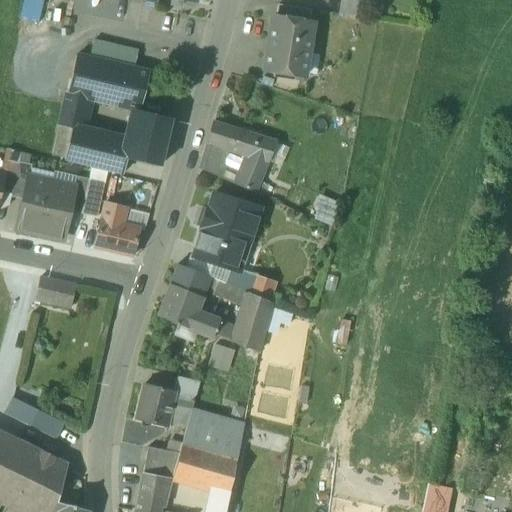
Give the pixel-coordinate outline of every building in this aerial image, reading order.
[(35,20),(40,0),(19,0),(16,16),(35,20)] [(171,0),(170,6),(180,8),(182,2),(194,5),(194,0),(171,0)] [(360,2),(352,0),(343,0),(340,14),(357,17),(360,2)] [(310,11),(276,6),(274,18),(308,24),(310,11)] [(274,18),(271,18),(267,43),(270,43),(269,52),(266,51),(262,71),(303,78),(311,24),(308,24),(274,18)] [(140,54),(98,44),(94,61),(136,71),(140,54)] [(136,71),(94,61),(76,56),(66,94),(89,100),(135,111),(139,112),(148,74),(136,71)] [(89,100),(66,94),(63,106),(61,116),(84,121),(89,100)] [(139,112),(135,111),(128,143),(125,159),(126,160),(159,167),(170,120),(139,112)] [(246,135),(211,124),(205,145),(225,151),(239,156),(245,140),(246,135)] [(128,143),(72,129),(64,160),(123,175),(126,160),(125,159),(128,143)] [(257,144),(245,140),(239,156),(244,157),(251,159),(257,144)] [(270,148),(257,144),(251,159),(244,157),(232,185),(251,193),(270,148)] [(220,166),(225,151),(205,145),(200,160),(220,166)] [(220,166),(200,160),(197,170),(218,179),(220,174),(217,173),(220,166)] [(14,178),(10,198),(21,201),(26,179),(27,179),(30,166),(17,163),(14,178)] [(5,175),(0,194),(0,201),(8,204),(10,198),(14,178),(5,175)] [(87,180),(75,177),(72,189),(73,189),(68,213),(79,215),(87,180)] [(27,179),(26,179),(21,201),(15,229),(38,235),(50,184),(27,179)] [(103,184),(88,180),(87,180),(79,215),(95,219),(103,184)] [(72,189),(50,184),(38,235),(62,240),(68,213),(73,189),(72,189)] [(257,209),(211,194),(210,196),(211,196),(206,214),(209,215),(205,227),(200,226),(191,257),(227,269),(237,272),(237,270),(230,267),(234,253),(237,254),(240,242),(246,243),(257,209)] [(0,201),(0,227),(3,228),(8,204),(0,201)] [(125,210),(103,205),(99,221),(121,226),(125,210)] [(121,226),(99,221),(93,248),(132,257),(138,230),(121,226)] [(208,278),(176,265),(168,286),(200,298),(204,289),(208,278)] [(250,275),(237,270),(237,272),(227,269),(221,284),(230,287),(246,293),(249,295),(256,276),(251,274),(250,275)] [(75,286),(39,278),(34,300),(70,308),(75,286)] [(221,284),(208,278),(204,289),(226,298),(230,287),(221,284)] [(200,298),(168,286),(156,317),(209,338),(215,323),(211,319),(195,313),(200,298)] [(246,293),(230,287),(226,298),(225,300),(242,306),(246,293)] [(249,295),(246,293),(242,306),(236,325),(260,334),(267,303),(249,295)] [(260,334),(236,325),(230,342),(256,352),(260,334)] [(199,383),(176,377),(173,391),(174,392),(174,393),(194,398),(199,383)] [(173,391),(145,385),(136,421),(165,428),(167,421),(174,393),(174,392),(173,391)] [(194,398),(174,393),(167,421),(186,426),(194,398)] [(63,424),(11,399),(3,414),(55,439),(63,424)] [(239,424),(191,411),(180,447),(230,461),(239,424)] [(19,443),(0,433),(0,478),(25,491),(42,455),(26,447),(28,444),(20,440),(19,443)] [(235,463),(180,447),(178,454),(171,479),(170,481),(228,497),(229,490),(235,463)] [(178,454),(147,449),(143,474),(171,479),(178,454)] [(67,468),(42,455),(25,491),(48,503),(55,507),(56,504),(67,468)] [(171,479),(143,474),(135,511),(159,511),(160,509),(163,509),(170,481),(171,479)] [(25,491),(0,478),(0,503),(2,501),(24,511),(42,511),(48,503),(25,491)] [(445,511),(450,489),(429,485),(423,511),(445,511)] [(224,511),(228,497),(213,493),(208,511),(224,511)] [(84,511),(56,504),(55,507),(48,503),(42,511),(84,511)]
